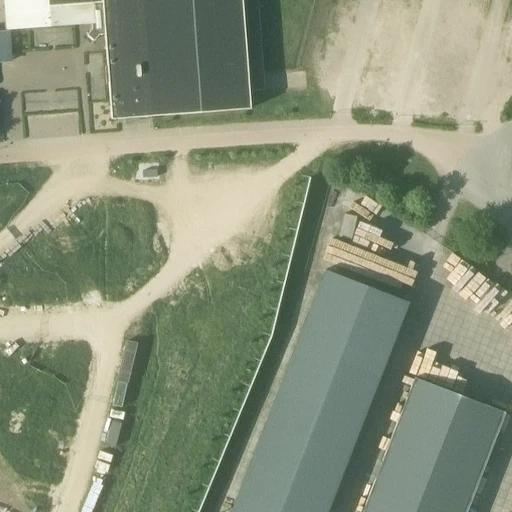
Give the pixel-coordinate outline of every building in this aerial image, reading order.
[(4,0),(7,30),(92,24),(92,29),(87,35),(94,41),(99,35),(104,34),(111,120),(250,110),(248,92),(265,91),(257,0),(4,0)] [(0,72),(9,72),(6,36),(0,36),(0,72)] [(29,115),(29,136),(65,137),(65,116),(29,115)] [(351,242),(356,217),(343,214),(337,239),(351,242)] [(327,511),(408,300),(325,267),(229,511),(327,511)] [(68,365),(27,353),(20,379),(16,391),(39,398),(42,386),(61,391),(68,365)] [(466,511),(505,413),(413,379),(361,511),(466,511)] [(480,390),(477,399),(505,409),(508,400),(480,390)] [(12,403),(4,430),(50,443),(58,416),(35,409),(39,398),(16,391),(12,403)] [(43,467),(50,443),(9,431),(2,454),(43,467)] [(0,478),(36,490),(43,467),(2,454),(0,460),(0,478)] [(29,511),(36,490),(0,478),(0,511),(4,511),(6,506),(26,511),(29,511)]
